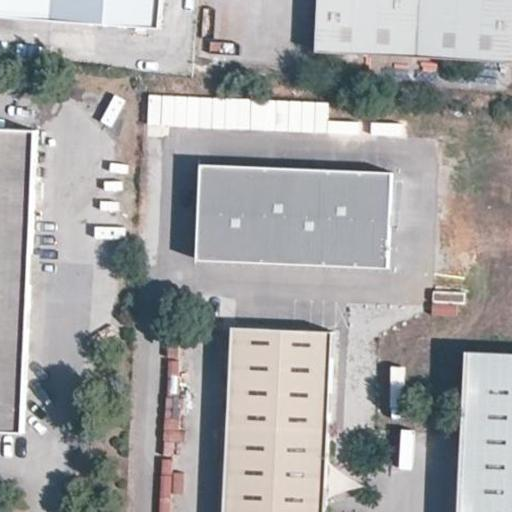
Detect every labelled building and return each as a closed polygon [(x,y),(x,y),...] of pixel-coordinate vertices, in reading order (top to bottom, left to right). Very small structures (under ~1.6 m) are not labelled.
[(159,28),(161,0),(0,0),(0,16),(43,20),(159,28)] [(511,61),(511,0),(322,0),(321,52),(511,61)] [(149,128),(176,127),(175,95),(148,96),(149,128)] [(38,131),(0,129),(0,429),(7,430),(25,428),(38,131)] [(390,169),(199,158),(195,257),(391,272),(390,169)] [(328,511),(336,332),(235,328),(227,511),(328,511)] [(463,511),(511,511),(511,353),(471,352),(463,511)] [(167,384),(189,385),(190,355),(167,355),(167,384)]
